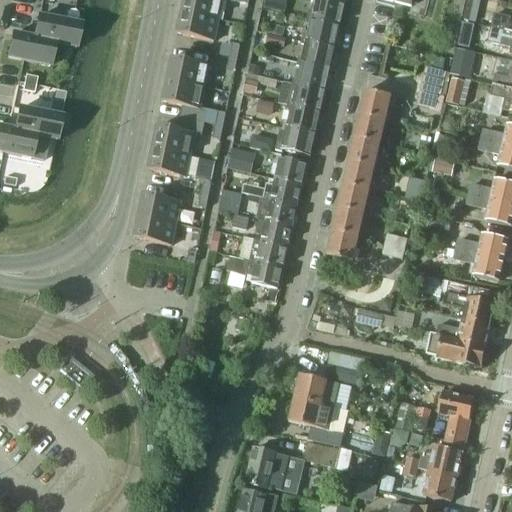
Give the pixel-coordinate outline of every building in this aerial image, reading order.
[(183,0),(181,14),(218,22),(222,1),(230,2),(230,0),(183,0)] [(344,4),(324,0),(310,0),(310,3),(315,4),(312,16),(308,15),(306,20),(339,26),(344,4)] [(474,23),(479,0),(478,0),(467,0),(463,21),(474,23)] [(218,22),(181,14),(176,36),(213,43),(218,22)] [(493,17),(490,31),(505,34),(511,35),(511,24),(509,24),(510,20),(493,17)] [(74,51),(79,27),(37,18),(32,40),(32,41),(53,45),(53,46),(74,51)] [(339,26),(306,20),(305,25),(310,26),(307,37),(303,36),(302,41),(334,48),(339,26)] [(466,53),(472,26),(462,24),(456,51),(466,53)] [(282,38),(284,31),(274,28),(269,27),(268,35),(282,38)] [(511,35),(505,34),(503,44),(511,45),(511,35)] [(48,68),(53,46),(53,45),(32,41),(32,40),(11,36),(6,60),(48,68)] [(268,37),(266,47),(282,50),(284,40),(268,37)] [(334,48),(302,41),(301,46),(305,47),(302,59),(298,58),(297,63),(329,70),(334,48)] [(232,46),(229,59),(237,61),(240,47),(232,46)] [(470,56),(456,53),(450,77),(464,80),(470,56)] [(237,61),(229,59),(226,72),(234,74),(237,61)] [(208,67),(172,60),(167,82),(204,90),(208,67)] [(329,70),(297,63),(296,68),(300,69),(297,81),(293,80),(292,84),(324,91),(329,70)] [(266,65),(264,71),(263,78),(281,82),(283,69),(266,65)] [(440,99),(446,74),(425,69),(416,108),(440,113),(443,99),(440,99)] [(511,70),(510,70),(508,81),(495,78),(493,88),(511,91),(511,70)] [(34,87),(36,79),(24,77),(23,85),(34,87)] [(458,108),(463,84),(452,81),(446,105),(458,108)] [(204,90),(167,82),(162,104),(182,108),(179,120),(204,125),(207,112),(199,110),(204,90)] [(324,91),(292,84),(291,90),(295,91),(293,102),(289,101),(287,106),(319,113),(324,91)] [(33,95),(34,87),(23,85),(21,92),(33,95)] [(511,91),(493,88),(491,98),(505,101),(502,112),(511,114),(511,91)] [(214,108),(226,111),(230,95),(218,92),(214,108)] [(364,93),(359,116),(384,122),(399,126),(404,103),(364,93)] [(272,117),(274,106),(258,102),(256,114),(272,117)] [(319,113),(287,106),(286,111),(291,112),(288,124),(284,123),(282,128),(315,135),(319,113)] [(55,143),(60,119),(18,110),(13,132),(13,133),(34,137),(34,138),(55,143)] [(215,127),(217,114),(207,112),(204,125),(215,127)] [(217,114),(215,127),(223,129),(225,115),(217,114)] [(379,147),(384,122),(359,116),(353,141),(379,147)] [(177,132),(157,128),(153,150),(189,158),(194,137),(201,138),(204,125),(179,120),(177,132)] [(223,129),(215,127),(212,141),(220,142),(223,129)] [(511,128),(506,127),(504,138),(482,133),(480,143),(511,150),(511,128)] [(315,135),(282,128),(281,133),(286,134),(283,145),(277,144),(275,152),(282,154),(282,152),(310,158),(315,135)] [(0,154),(29,160),(34,138),(34,137),(13,133),(13,132),(0,129),(0,154)] [(445,158),(448,140),(439,138),(435,156),(445,158)] [(257,139),(254,149),(269,152),(271,143),(257,139)] [(373,170),(379,147),(353,141),(348,164),(373,170)] [(426,157),(429,145),(420,143),(418,155),(426,157)] [(511,150),(480,143),(477,153),(499,158),(496,169),(511,172),(511,150)] [(189,158),(153,150),(148,172),(185,179),(189,158)] [(305,167),(280,161),(278,167),(273,166),(271,176),(276,177),(275,182),(300,188),(305,167)] [(450,178),(453,165),(435,161),(433,174),(450,178)] [(252,164),(249,173),(264,177),(267,168),(252,164)] [(368,193),(373,170),(348,164),(342,187),(368,193)] [(13,189),(15,181),(3,179),(2,186),(13,189)] [(411,179),(410,185),(415,193),(423,195),(426,182),(411,179)] [(203,182),(201,195),(208,197),(211,184),(203,182)] [(296,208),(300,188),(275,182),(273,188),(266,186),(265,192),(244,187),(242,196),(260,200),(270,202),(296,208)] [(511,185),(494,182),(491,193),(470,188),(468,198),(511,207),(511,185)] [(363,216),(368,193),(342,187),(337,210),(363,216)] [(220,210),(239,213),(242,194),(222,191),(220,210)] [(208,197),(201,195),(198,209),(206,210),(208,197)] [(180,204),(143,196),(139,218),(175,226),(180,204)] [(511,207),(468,198),(466,208),(487,212),(484,223),(511,230),(511,227),(511,207)] [(291,229),(296,208),(270,202),(260,200),(255,221),(258,221),(265,223),(291,229)] [(357,240),(363,216),(337,210),(332,234),(357,240)] [(446,234),(449,222),(422,216),(419,228),(446,234)] [(234,217),(231,229),(245,232),(248,220),(234,217)] [(175,226),(139,218),(134,240),(171,248),(175,226)] [(291,229),(265,223),(258,221),(255,236),(262,238),(261,244),(287,249),(291,229)] [(352,264),(357,240),(332,234),(326,258),(352,264)] [(392,260),(397,239),(387,236),(382,257),(392,260)] [(509,253),(510,247),(508,244),(508,242),(481,236),(479,247),(458,242),(456,252),(503,264),(505,255),(509,253)] [(444,237),(442,246),(454,249),(456,240),(444,237)] [(402,262),(407,241),(397,239),(392,260),(402,262)] [(287,249),(261,244),(259,250),(252,248),(249,262),(282,270),(287,249)] [(417,271),(423,248),(413,246),(408,269),(417,271)] [(186,264),(194,265),(197,252),(189,250),(186,264)] [(501,272),(503,264),(456,252),(454,262),(474,267),(471,278),(498,284),(499,282),(502,281),(504,275),(501,272)] [(228,273),(240,276),(242,264),(230,262),(228,273)] [(282,270),(249,262),(245,277),(253,279),(251,285),(277,291),(282,270)] [(465,311),(463,322),(490,328),(493,316),(491,316),(493,308),(494,308),(497,296),(449,284),(443,307),(465,311)] [(381,305),(380,311),(390,313),(392,303),(386,301),(381,305)] [(358,312),(355,325),(382,331),(385,318),(358,312)] [(414,318),(399,316),(396,328),(412,330),(414,318)] [(487,340),(490,328),(463,322),(461,331),(439,327),(437,337),(484,348),(486,340),(487,340)] [(483,362),(484,356),(484,353),(485,348),(484,348),(437,337),(425,335),(422,345),(428,347),(426,357),(438,359),(438,360),(451,363),(451,364),(466,367),(466,366),(467,366),(469,369),(476,370),(479,369),(480,369),(481,364),(483,362)] [(362,374),(365,362),(330,354),(327,366),(362,374)] [(82,391),(90,381),(66,362),(58,372),(82,391)] [(356,387),(359,374),(328,367),(326,380),(356,387)] [(333,410),(338,386),(298,377),(293,400),(333,410)] [(437,417),(451,420),(469,424),(470,418),(472,418),(474,409),(472,408),(474,403),(442,395),(437,417)] [(340,436),(345,413),(333,410),(293,400),(287,425),(310,430),(307,442),(340,449),(342,437),(340,436)] [(111,402),(99,405),(108,442),(119,440),(111,402)] [(411,429),(415,408),(401,406),(397,427),(411,429)] [(424,432),(429,414),(418,411),(413,430),(424,432)] [(467,430),(469,424),(451,420),(444,447),(463,452),(468,431),(467,430)] [(393,433),(389,447),(399,449),(405,447),(408,450),(414,451),(419,448),(421,439),(393,433)] [(375,449),(373,456),(384,459),(387,447),(381,445),(375,449)] [(333,471),(337,452),(310,446),(305,464),(333,471)] [(388,448),(385,461),(391,462),(394,449),(388,448)] [(459,468),(462,456),(434,449),(432,457),(421,454),(419,463),(406,460),(404,468),(417,471),(428,474),(456,480),(457,477),(459,477),(461,469),(459,468)] [(279,492),(286,459),(253,452),(245,487),(267,492),(267,490),(279,492)] [(416,479),(417,471),(404,468),(402,475),(416,479)] [(456,483),(456,480),(428,474),(422,499),(450,505),(453,492),(455,492),(457,483),(456,483)] [(261,511),(265,499),(243,494),(238,511),(261,511)]
